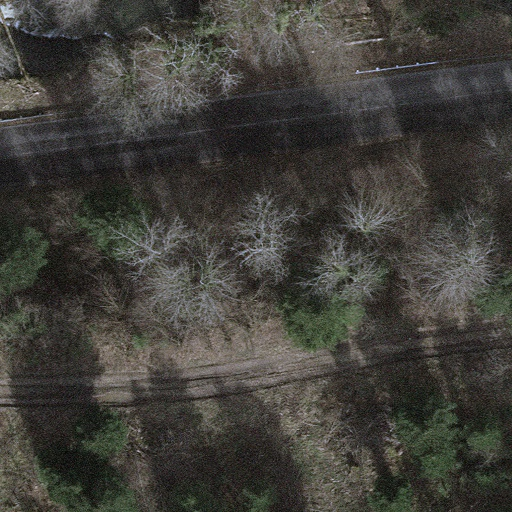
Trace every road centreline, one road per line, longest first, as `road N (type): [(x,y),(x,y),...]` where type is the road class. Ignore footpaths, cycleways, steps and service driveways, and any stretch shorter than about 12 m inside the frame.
road 1 (secondary): [(511,85),(0,152)]
road 2 (track): [(511,328),(426,347),(0,385)]
